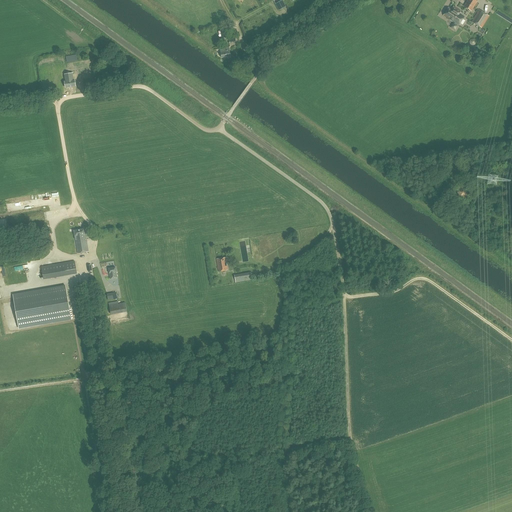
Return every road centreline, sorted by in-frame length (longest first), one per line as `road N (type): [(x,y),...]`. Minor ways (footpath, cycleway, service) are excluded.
road 1 (track): [(343,295),(428,280),(511,340)]
road 2 (unclassified): [(231,110),(266,67),(359,0)]
road 3 (track): [(0,108),(129,87)]
road 4 (unclassified): [(231,110),(206,130),(145,88),(129,87)]
